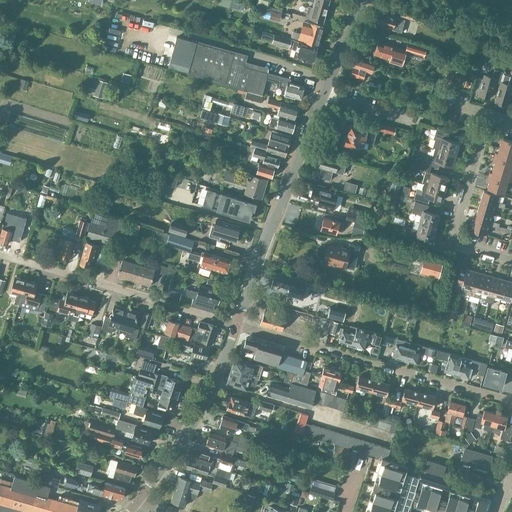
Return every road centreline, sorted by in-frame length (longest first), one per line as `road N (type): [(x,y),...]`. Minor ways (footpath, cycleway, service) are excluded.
road 1 (tertiary): [(237,325),(320,91),(362,0)]
road 2 (residential): [(237,325),(511,402)]
road 3 (residential): [(0,256),(237,325)]
road 4 (tertiary): [(137,501),(184,441),(237,325)]
road 5 (residential): [(511,262),(452,243),(488,115)]
